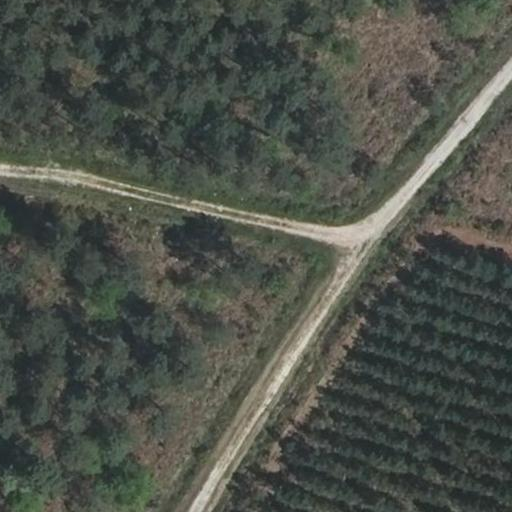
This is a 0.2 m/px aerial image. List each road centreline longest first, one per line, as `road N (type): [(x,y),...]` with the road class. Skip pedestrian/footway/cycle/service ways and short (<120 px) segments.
road 1 (track): [(511,48),(347,210),(155,511)]
road 2 (track): [(0,146),(347,210)]
